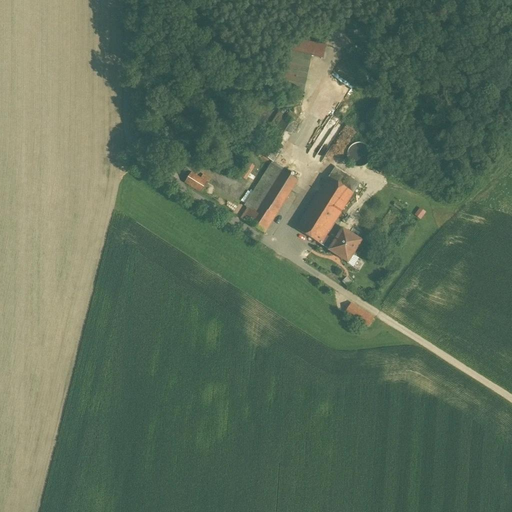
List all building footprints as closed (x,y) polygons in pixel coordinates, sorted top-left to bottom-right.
[(292,53),(287,52),(280,87),(304,92),(312,54),(323,56),(326,44),(295,38),(292,53)] [(285,117),(261,155),(273,162),(297,125),(285,117)] [(350,147),(349,149),(348,151),(347,153),(347,155),(347,157),(347,159),(348,161),(349,163),(351,164),(352,165),(354,167),(356,167),(358,168),(360,168),(362,167),(364,167),(366,166),(368,164),(369,163),(370,161),(371,159),(371,157),(371,155),(371,153),(370,151),(370,149),(368,147),(367,146),(365,145),(363,144),(361,143),(359,143),(357,143),(355,144),(353,145),(351,146),(350,147)] [(272,164),(245,206),(249,208),(242,219),(264,233),(298,181),(272,164)] [(359,183),(334,168),(295,229),(320,245),(334,224),(359,183)] [(191,173),(185,183),(201,192),(206,183),(191,173)] [(349,234),(334,224),(320,245),(348,262),(361,242),(356,239),(360,233),(352,228),(349,234)] [(351,304),(345,313),(367,327),(373,318),(351,304)]
